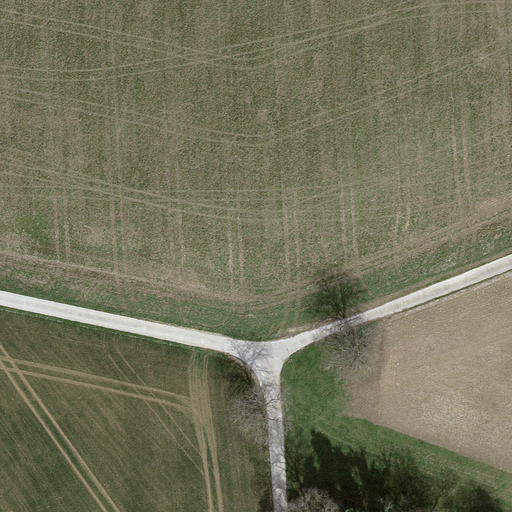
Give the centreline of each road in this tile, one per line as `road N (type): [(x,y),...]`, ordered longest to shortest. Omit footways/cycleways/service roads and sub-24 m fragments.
road 1 (track): [(0,298),(266,353)]
road 2 (track): [(266,353),(511,259)]
road 3 (track): [(266,353),(281,511)]
